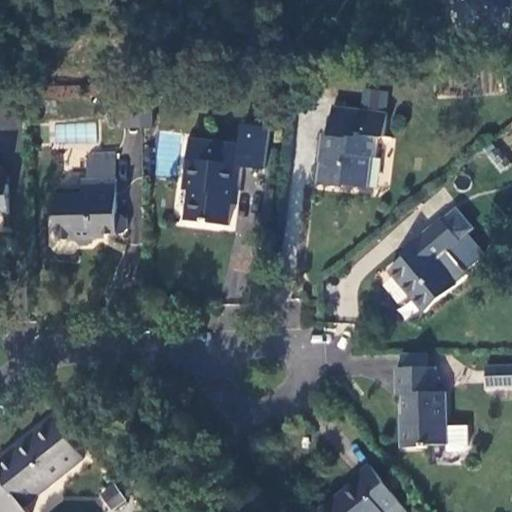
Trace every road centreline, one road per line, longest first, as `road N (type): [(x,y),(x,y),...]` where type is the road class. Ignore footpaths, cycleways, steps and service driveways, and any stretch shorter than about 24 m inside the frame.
road 1 (residential): [(183,347),(239,414),(260,417),(282,408),(306,378),(299,358),(278,343),(240,340)]
road 2 (residential): [(0,380),(34,352),(73,343),(183,347)]
